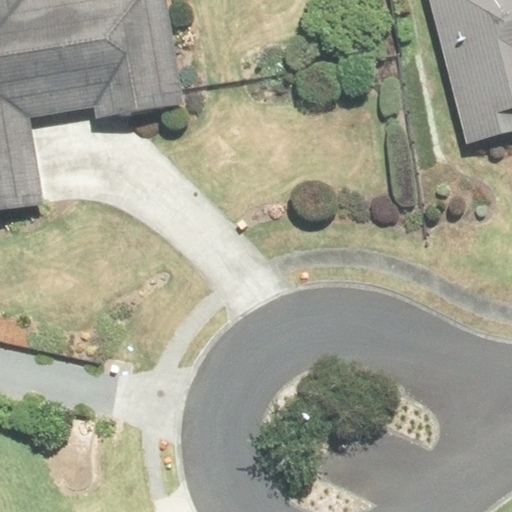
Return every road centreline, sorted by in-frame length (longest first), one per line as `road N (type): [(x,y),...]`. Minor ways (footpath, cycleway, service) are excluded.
road 1 (residential): [(232,511),(215,499),(210,422),(262,348),(364,344)]
road 2 (residential): [(364,344),(511,413)]
road 3 (residential): [(511,431),(408,511)]
